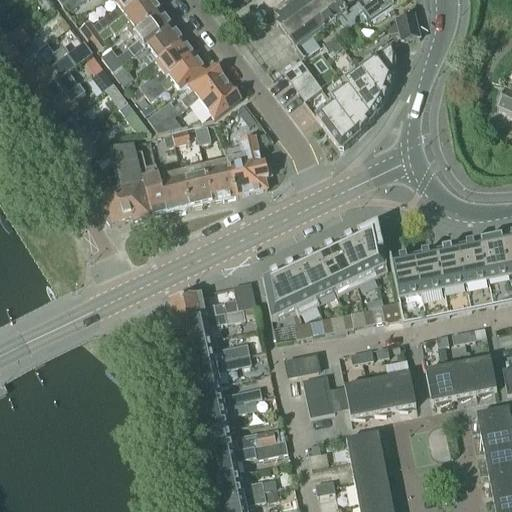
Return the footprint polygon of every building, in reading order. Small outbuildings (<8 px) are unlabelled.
[(75,0),(56,0),(55,1),(62,11),(64,9),(75,0)] [(80,0),(75,0),(64,9),(70,16),(84,5),(80,0)] [(88,46),(148,1),(148,0),(114,0),(110,4),(117,13),(92,31),(89,26),(79,34),(88,46)] [(346,16),(333,0),(294,0),(293,1),(274,15),(281,25),(276,28),(303,64),(299,66),(301,68),(319,53),(311,42),(338,22),(344,17),(345,18),(346,16)] [(339,0),(347,11),(361,0),(339,0)] [(369,0),(356,10),(361,17),(370,28),(393,12),(409,0),(369,0)] [(148,1),(88,46),(97,58),(107,50),(104,46),(113,39),(114,40),(126,31),(132,39),(161,17),(148,1)] [(354,27),(355,21),(361,17),(356,10),(356,9),(346,16),(345,18),(344,17),(338,22),(347,34),(355,28),(354,27)] [(108,57),(100,63),(108,73),(112,78),(122,70),(123,71),(126,69),(135,61),(172,32),(161,17),(132,39),(138,46),(127,54),(119,61),(117,62),(111,55),(108,57)] [(401,47),(418,43),(413,21),(396,25),(401,47)] [(0,36),(0,56),(24,38),(19,31),(11,38),(13,41),(7,46),(0,36)] [(172,32),(135,61),(139,66),(142,64),(149,73),(154,69),(154,70),(183,47),(172,32)] [(23,67),(15,56),(21,51),(22,52),(30,46),(24,38),(0,56),(0,84),(0,85),(8,79),(23,67)] [(138,93),(129,101),(134,107),(144,100),(144,101),(194,62),(183,47),(154,70),(159,77),(138,93)] [(81,70),(92,62),(84,50),(72,59),(81,70)] [(23,67),(8,79),(22,97),(70,60),(63,51),(45,65),(41,65),(35,57),(23,67)] [(394,75),(394,63),(392,51),(359,76),(383,108),(391,85),(394,75)] [(41,122),(78,93),(69,80),(81,70),(72,59),(70,60),(22,97),(41,122)] [(194,62),(144,101),(149,108),(173,90),(176,94),(177,94),(179,96),(187,91),(205,76),(194,62)] [(307,76),(301,68),(299,66),(282,79),(290,88),(307,76)] [(146,124),(146,125),(153,134),(176,117),(177,120),(186,114),(197,105),(198,105),(225,84),(214,69),(205,76),(187,91),(192,97),(180,106),(173,112),(169,108),(162,113),(146,124)] [(133,84),(123,71),(122,70),(112,78),(123,93),(133,84)] [(104,96),(113,89),(102,75),(93,82),(104,96)] [(296,98),(314,85),(307,76),(290,88),(296,98)] [(371,127),(383,108),(359,76),(341,88),(345,93),(371,127)] [(225,84),(198,105),(213,125),(240,104),(225,84)] [(321,95),(315,87),(314,85),(296,98),(304,108),(321,95)] [(118,114),(127,108),(113,89),(104,96),(118,114)] [(51,135),(78,115),(73,108),(84,101),(78,93),(41,122),(51,135)] [(356,142),(371,127),(345,93),(328,106),(331,110),(332,110),(356,142)] [(511,98),(511,99),(505,96),(497,116),(511,121),(511,98)] [(139,142),(150,140),(127,108),(118,114),(119,115),(118,115),(125,123),(139,142)] [(343,154),(356,142),(332,110),(331,110),(315,123),(338,154),(343,154)] [(51,135),(43,142),(52,154),(54,153),(59,159),(91,135),(91,136),(96,133),(87,121),(85,123),(79,116),(78,115),(51,135)] [(198,150),(210,147),(206,132),(194,135),(198,150)] [(91,135),(59,159),(63,166),(62,167),(72,179),(98,160),(90,150),(97,144),(91,136),(91,135)] [(190,148),(187,136),(171,141),(174,152),(175,152),(190,148)] [(174,152),(171,141),(163,143),(166,154),(174,152)] [(240,153),(223,157),(226,166),(235,202),(266,194),(264,184),(268,183),(264,169),(261,170),(254,143),(239,147),(240,153)] [(133,150),(113,155),(117,168),(122,190),(123,194),(130,225),(132,225),(132,226),(151,222),(135,159),(133,150)] [(110,173),(117,168),(113,155),(84,177),(91,187),(110,173)] [(135,159),(151,222),(167,218),(156,174),(155,172),(155,170),(145,173),(141,157),(135,159)] [(205,171),(203,171),(212,207),(235,202),(226,166),(205,171)] [(203,171),(180,177),(189,213),(212,207),(203,171)] [(156,174),(167,218),(189,213),(180,177),(167,181),(166,177),(165,172),(156,174)] [(112,197),(96,201),(100,218),(109,230),(130,225),(123,194),(122,190),(111,193),(112,197)] [(377,230),(377,229),(356,239),(376,283),(387,278),(377,230)] [(376,283),(356,239),(336,249),(357,292),(376,283)] [(511,282),(511,241),(502,243),(510,283),(511,282)] [(510,283),(502,243),(479,248),(487,288),(510,283)] [(487,288),(479,248),(457,252),(465,292),(487,288)] [(357,292),(336,249),(317,258),(337,302),(357,292)] [(465,292),(457,252),(434,257),(443,297),(465,292)] [(443,297),(434,257),(412,261),(420,301),(443,297)] [(337,302),(317,258),(297,267),(318,311),(319,311),(316,305),(334,296),(336,302),(337,302)] [(420,301),(412,261),(389,266),(397,306),(420,301)] [(318,311),(297,267),(278,277),(298,320),(318,311)] [(298,320),(278,277),(268,281),(262,284),(266,303),(270,327),(271,327),(295,315),(297,321),(298,320)] [(174,329),(242,315),(254,312),(250,289),(232,293),(235,305),(224,307),(224,309),(204,313),(201,299),(169,306),(174,329)] [(384,329),(390,328),(387,312),(381,313),(384,329)] [(407,314),(399,316),(402,330),(410,329),(407,314)] [(244,325),(242,315),(174,329),(179,353),(211,346),(208,332),(226,329),(244,325)] [(365,331),(373,329),(370,315),(362,317),(365,331)] [(345,335),(352,333),(350,319),(342,321),(345,335)] [(324,339),(332,337),(329,324),(321,325),(324,339)] [(309,328),(301,329),(303,343),(311,341),(309,328)] [(303,343),(301,329),(293,331),(296,345),(303,343)] [(464,349),(474,347),(473,337),(462,339),(464,349)] [(453,351),(464,349),(462,339),(451,341),(453,351)] [(437,354),(443,353),(448,352),(446,342),(435,344),(437,354)] [(211,346),(179,353),(183,374),(248,360),(246,351),(218,357),(216,345),(211,346)] [(378,365),(388,363),(386,353),(376,355),(378,365)] [(362,368),(372,366),(371,356),(360,358),(362,368)] [(351,370),(362,368),(360,358),(349,360),(351,370)] [(220,390),(217,377),(250,370),(248,360),(183,374),(188,397),(220,390)] [(288,383),(318,376),(315,363),(285,369),(288,383)] [(495,396),(489,364),(467,368),(473,400),(481,399),(483,402),(495,396)] [(472,400),(473,400),(467,368),(446,372),(452,404),(460,403),(461,406),(472,400)] [(452,404),(446,372),(425,377),(431,408),(438,407),(440,410),(452,404)] [(511,372),(502,374),(504,387),(511,385),(511,372)] [(407,413),(415,411),(409,380),(387,384),(393,416),(407,416),(407,413)] [(326,382),(301,387),(304,399),(329,394),(326,382)] [(386,417),(393,416),(387,384),(365,388),(371,420),(372,420),(386,421),(386,417)] [(365,421),(371,420),(365,388),(344,392),(344,393),(348,414),(350,424),(365,425),(365,421)] [(257,395),(223,402),(220,390),(188,397),(187,397),(192,419),(254,406),(259,405),(257,395)] [(344,393),(329,396),(331,406),(334,417),(348,414),(344,393)] [(329,394),(304,399),(307,411),(331,406),(329,396),(329,394)] [(230,435),(234,434),(231,421),(256,416),(254,406),(192,419),(196,441),(229,434),(230,435)] [(331,406),(307,411),(309,424),(315,423),(334,419),(334,417),(331,406)] [(480,442),(511,436),(508,414),(476,420),(476,423),(476,435),(479,435),(480,441),(480,442)] [(229,434),(196,441),(201,464),(279,447),(277,435),(236,443),(236,444),(236,447),(232,447),(230,435),(229,434)] [(484,463),(511,457),(511,436),(480,442),(479,456),(483,457),(484,462),(484,463)] [(384,453),(377,440),(346,446),(350,467),(382,461),(380,454),(384,453)] [(279,447),(201,464),(206,486),(207,486),(239,479),(236,466),(255,463),(256,466),(287,460),(284,447),(279,448),(279,447)] [(308,462),(319,460),(318,451),(306,453),(308,462)] [(488,485),(511,480),(511,457),(484,463),(484,477),(487,478),(488,483),(488,485)] [(384,476),(388,474),(382,461),(350,467),(354,489),(386,482),(384,476)] [(273,485),(242,492),(239,479),(207,486),(211,508),(263,498),(275,495),(273,485)] [(492,506),(511,502),(511,480),(488,485),(488,498),(491,499),(493,506),(492,506)] [(392,495),(386,483),(386,482),(354,489),(358,510),(390,504),(388,497),(392,495)] [(325,500),(334,498),(332,487),(323,489),(325,500)] [(316,502),(325,500),(323,489),(314,490),(316,502)] [(246,511),(265,507),(263,498),(211,508),(212,511),(246,511)] [(511,511),(511,502),(492,506),(492,511),(511,511)]
